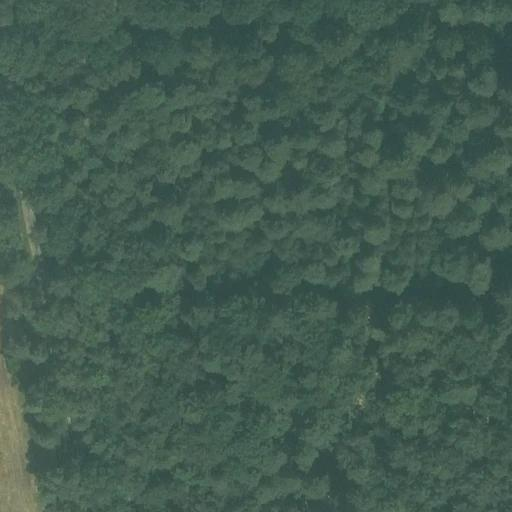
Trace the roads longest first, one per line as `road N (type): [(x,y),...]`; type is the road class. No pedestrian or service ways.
road 1 (track): [(511,2),(29,2),(0,16)]
road 2 (unclassified): [(85,511),(0,70)]
